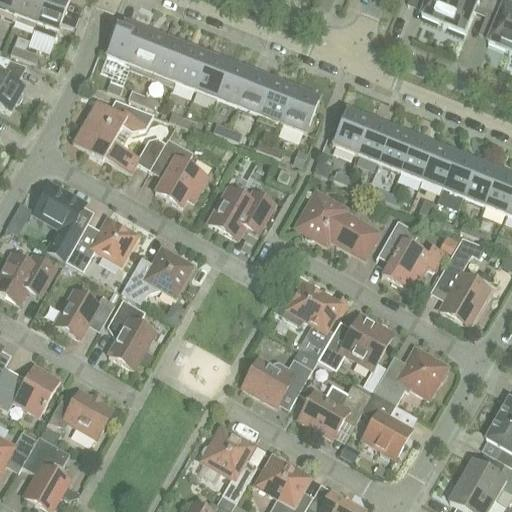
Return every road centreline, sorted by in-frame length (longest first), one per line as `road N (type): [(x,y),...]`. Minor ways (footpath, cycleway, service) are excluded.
road 1 (residential): [(478,365),(296,260),(275,259),(257,281),(36,162)]
road 2 (residential): [(399,507),(215,402)]
road 3 (residential): [(177,0),(350,66)]
road 4 (residential): [(36,162),(108,0)]
road 5 (residential): [(350,66),(511,132)]
road 6 (residential): [(511,109),(357,48)]
road 7 (residential): [(399,507),(478,365)]
road 8 (residential): [(138,402),(0,321)]
road 9 (residential): [(357,48),(236,0)]
